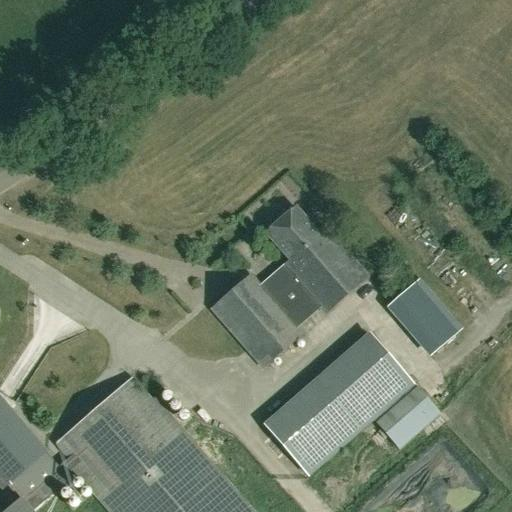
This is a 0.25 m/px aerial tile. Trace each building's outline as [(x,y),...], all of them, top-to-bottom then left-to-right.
[(319,235),(295,207),(267,232),(291,259),(284,265),(326,313),(368,277),(326,229),(319,235)] [(263,367),(302,333),(252,275),(213,309),(263,367)] [(432,353),(457,332),(415,284),(391,305),(432,353)] [(309,474),(413,384),(375,339),(271,430),(309,474)] [(32,511),(59,489),(55,485),(76,466),(116,511),(250,511),(133,378),(57,444),(69,458),(20,501),(19,500),(4,511),(32,511)] [(440,415),(440,414),(413,384),(372,419),(400,450),(440,415)]
